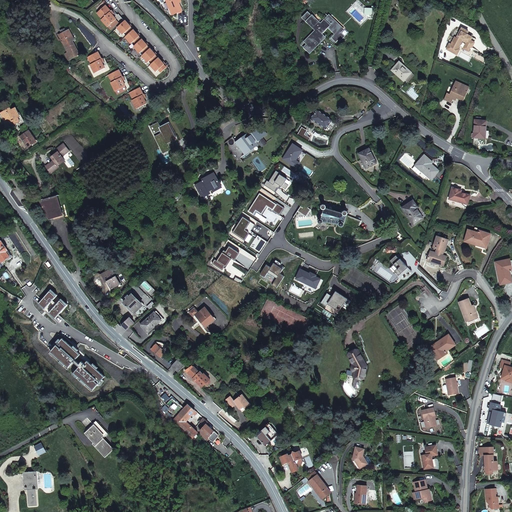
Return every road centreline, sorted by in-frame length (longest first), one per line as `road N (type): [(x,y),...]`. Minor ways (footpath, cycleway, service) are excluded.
road 1 (secondary): [(0,177),(107,331),(218,419),(253,457),(285,511)]
road 2 (unclassified): [(392,104),(337,134),(333,145),(378,199),(392,235),(330,263),(277,241),(252,277)]
road 3 (tertiary): [(392,104),(354,81),(284,107),(241,106),(223,97),(186,51)]
road 4 (residential): [(122,0),(177,67),(167,83),(153,84),(61,10)]
road 5 (residential): [(465,511),(479,391),(505,324)]
road 6 (residential): [(505,324),(470,272),(427,310)]
